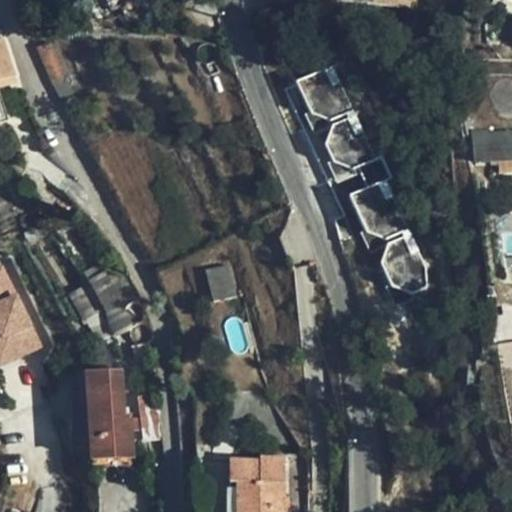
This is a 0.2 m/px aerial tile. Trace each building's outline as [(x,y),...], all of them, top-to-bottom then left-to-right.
[(83,60),(70,35),(51,34),(36,42),(53,74),(83,60)] [(0,76),(14,72),(1,36),(0,36),(0,120),(8,117),(0,94),(0,76)] [(475,171),(496,168),(511,165),(511,133),(471,140),(475,171)] [(395,296),(430,283),(383,158),(360,167),(364,179),(339,188),(358,239),(370,234),(380,260),(381,259),(395,296)] [(511,165),(496,168),(498,184),(511,181),(511,165)] [(0,228),(23,214),(0,180),(0,228)] [(0,263),(0,367),(45,347),(6,261),(0,263)] [(231,294),(221,264),(200,270),(209,300),(231,294)] [(119,368),(82,369),(85,458),(131,456),(129,413),(122,412),(119,368)] [(144,426),(160,423),(154,395),(138,398),(144,426)] [(227,456),(228,479),(237,479),(237,511),(283,511),(283,491),(288,491),(287,449),(258,450),(257,455),(227,456)] [(237,511),(237,479),(228,479),(229,511),(237,511)] [(283,491),(283,511),(295,511),(295,491),(288,491),(283,491)]
